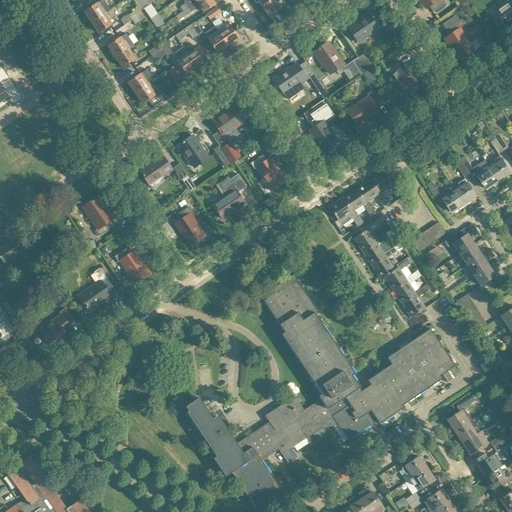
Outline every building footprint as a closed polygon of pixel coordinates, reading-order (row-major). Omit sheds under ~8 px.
[(103,0),(102,0),(97,4),(97,3),(84,12),(92,22),(110,10),(103,0)] [(134,0),(133,1),(138,8),(140,11),(143,9),(149,5),(151,4),(148,0),(134,0)] [(186,0),(184,2),(185,3),(180,7),(183,11),(196,2),(199,0),(186,0)] [(211,0),(199,0),(196,2),(183,11),(186,16),(199,6),(203,12),(215,4),(211,0)] [(280,0),(270,0),(262,6),(269,17),(281,9),(277,3),(280,0)] [(419,0),(420,1),(420,2),(421,1),(425,8),(429,6),(433,11),(445,3),(442,0),(419,0)] [(511,0),(510,0),(490,14),(500,28),(511,19),(511,0)] [(150,19),(156,14),(149,5),(143,9),(150,19)] [(217,7),(207,14),(210,19),(220,12),(217,7)] [(142,13),(140,11),(138,8),(121,20),(124,25),(132,20),(142,13)] [(111,26),(118,21),(110,10),(92,22),(99,33),(111,25),(111,26)] [(145,18),(142,13),(132,20),(135,25),(145,18)] [(158,13),(156,14),(150,19),(157,29),(165,24),(158,13)] [(358,42),(380,27),(370,13),(348,28),(358,42)] [(463,18),(446,30),(449,35),(445,38),(460,60),(474,51),(459,29),(467,24),(463,18)] [(196,21),(190,25),(198,36),(203,32),(196,21)] [(225,29),(219,33),(227,46),(238,38),(227,22),(223,25),(225,29)] [(198,36),(190,25),(186,28),(193,39),(198,36)] [(126,33),(120,38),(108,46),(115,57),(127,48),(134,44),(126,33)] [(217,53),(227,46),(219,33),(208,40),(217,53)] [(170,41),(169,39),(159,46),(162,49),(165,54),(167,57),(172,53),(168,47),(170,46),(170,41)] [(344,66),(328,42),(314,52),(322,65),(324,64),(330,74),(336,70),(339,75),(344,71),(350,81),(361,74),(352,61),(344,66)] [(152,56),(162,49),(159,46),(159,45),(149,52),(152,56)] [(188,54),(198,69),(204,65),(204,63),(203,62),(207,59),(198,47),(188,54)] [(134,59),(127,48),(115,57),(122,67),(134,59)] [(177,61),(186,74),(190,71),(191,73),(192,73),(198,69),(188,54),(183,48),(173,55),(178,61),(177,61)] [(165,54),(162,49),(152,56),(155,61),(165,54)] [(358,58),(367,70),(372,67),(363,54),(358,58)] [(357,57),(352,61),(361,74),(367,70),(358,58),(357,57)] [(402,67),(398,62),(386,70),(390,76),(393,74),(399,83),(398,84),(407,97),(421,87),(405,65),(402,67)] [(306,77),(297,65),(290,69),(274,80),(283,92),(287,99),(300,90),(296,84),(306,77)] [(168,70),(176,81),(181,77),(174,67),(168,70)] [(147,69),(140,74),(128,82),(135,93),(147,84),(155,79),(147,69)] [(314,73),(308,77),(324,100),(330,96),(314,73)] [(0,101),(2,101),(4,103),(10,98),(9,96),(0,83),(0,101)] [(142,104),(155,95),(147,84),(135,93),(142,104)] [(376,106),(381,103),(372,90),(366,94),(368,97),(347,112),(357,126),(379,111),(376,106)] [(235,106),(213,122),(222,136),(223,135),(227,142),(239,134),(234,127),(244,120),(235,106)] [(325,120),(321,114),(309,123),(313,128),(310,130),(314,137),(314,138),(324,154),(338,145),(322,122),(325,120)] [(495,136),(496,139),(504,151),(509,147),(500,133),(495,136)] [(208,158),(192,136),(178,145),(187,158),(188,158),(195,167),(208,158)] [(499,154),(504,151),(496,139),(491,142),(499,154)] [(219,146),(231,164),(237,160),(225,142),(219,146)] [(226,168),(231,164),(219,146),(213,150),(226,168)] [(266,160),(263,155),(250,163),(254,169),(257,168),(263,177),(262,177),(271,190),(285,181),(270,158),(266,160)] [(496,165),(491,168),(500,181),(511,173),(500,156),(494,160),(496,165)] [(164,179),(162,176),(172,169),(163,157),(156,162),(156,161),(140,172),(149,185),(155,189),(164,179)] [(467,159),(462,162),(469,174),(474,170),(467,159)] [(464,177),(469,174),(462,162),(460,160),(455,163),(464,177)] [(476,172),(487,190),(500,181),(491,168),(485,172),(483,168),(476,172)] [(398,200),(403,196),(393,181),(392,181),(394,183),(392,185),(383,171),(369,180),(379,194),(381,192),(389,187),(398,200)] [(215,185),(224,198),(213,205),(222,219),(237,208),(237,207),(244,203),(237,193),(246,187),(238,174),(228,181),(226,178),(215,185)] [(188,175),(182,179),(190,192),(196,188),(188,175)] [(462,188),(456,192),(465,205),(477,196),(466,179),(459,184),(462,188)] [(369,180),(356,189),(365,203),(368,201),(376,196),(383,206),(388,203),(381,192),(379,194),(369,180)] [(435,197),(440,194),(432,182),(427,185),(435,197)] [(356,189),(342,198),(352,212),(354,210),(362,205),(369,215),(375,212),(368,201),(365,203),(356,189)] [(465,205),(456,192),(451,195),(448,191),(441,195),(453,213),(465,205)] [(108,222),(112,219),(97,197),(83,207),(98,228),(95,230),(99,236),(112,228),(108,222)] [(361,221),(354,210),(352,212),(342,198),(329,207),(341,226),(352,219),(356,224),(361,221)] [(180,221),(175,224),(190,246),(204,236),(190,215),(192,213),(188,207),(176,215),(180,221)] [(380,225),(377,220),(363,229),(366,228),(367,229),(353,238),(362,252),(377,243),(375,240),(370,232),(380,225)] [(438,222),(433,226),(441,237),(446,233),(438,222)] [(441,237),(433,226),(428,229),(435,240),(441,237)] [(430,244),(435,240),(428,229),(422,233),(430,244)] [(385,233),(375,240),(377,243),(362,252),(372,266),(386,256),(384,254),(379,246),(389,239),(385,233)] [(430,244),(422,233),(417,237),(424,248),(430,244)] [(452,244),(459,254),(474,244),(467,234),(459,239),(456,234),(444,242),(447,247),(452,244)] [(418,252),(424,248),(417,237),(411,241),(418,252)] [(0,260),(0,261),(2,260),(5,266),(12,261),(13,262),(17,260),(16,259),(18,258),(20,262),(18,263),(22,269),(31,263),(22,250),(21,251),(13,240),(0,248),(0,260)] [(481,255),(474,244),(459,254),(466,265),(481,255)] [(394,247),(384,254),(386,256),(372,266),(381,279),(384,277),(395,270),(395,269),(388,259),(398,252),(394,247)] [(439,253),(436,247),(425,255),(428,260),(439,253)] [(130,254),(127,248),(114,257),(118,263),(121,261),(127,270),(126,271),(135,284),(149,274),(134,251),(130,254)] [(466,265),(473,275),(488,265),(481,255),(466,265)] [(384,277),(393,291),(407,282),(405,279),(400,270),(410,264),(407,258),(396,265),(398,268),(395,269),(395,270),(384,277)] [(495,276),(488,265),(473,275),(480,286),(495,276)] [(107,291),(113,287),(100,268),(94,272),(100,282),(79,297),(88,310),(110,295),(107,291)] [(416,272),(405,279),(407,282),(393,291),(402,304),(416,295),(414,292),(409,284),(419,277),(416,272)] [(443,272),(438,275),(442,281),(446,278),(443,272)] [(194,401),(185,407),(188,411),(187,412),(224,469),(221,471),(225,477),(231,473),(257,510),(258,509),(260,511),(263,511),(275,505),(276,504),(279,502),(280,501),(277,497),(283,493),(263,464),(261,461),(278,449),(282,454),(288,463),(297,457),(291,448),(294,446),(312,434),(316,440),(321,436),(317,429),(322,426),(325,431),(326,431),(333,426),(337,423),(348,440),(369,426),(371,424),(370,422),(376,418),(379,424),(404,407),(403,405),(442,378),(440,375),(442,374),(448,382),(458,376),(458,373),(453,367),(455,366),(430,329),(387,358),(392,364),(368,381),(371,385),(361,391),(359,388),(360,387),(356,381),(352,376),(353,375),(355,374),(315,314),(318,312),(293,275),(278,285),(273,288),(265,293),(268,298),(264,301),(280,326),(282,324),(287,331),(282,334),(322,394),(319,396),(320,399),(307,408),(304,410),(295,396),(276,409),(271,412),(272,415),(266,418),(267,419),(269,422),(245,438),(246,439),(244,440),(237,445),(236,442),(219,418),(218,415),(213,418),(199,398),(194,401)] [(446,278),(442,281),(446,287),(450,284),(446,278)] [(17,285),(2,295),(11,308),(25,298),(17,285)] [(425,285),(414,292),(416,295),(402,304),(411,318),(425,308),(418,297),(428,291),(425,285)] [(456,302),(460,307),(470,300),(467,295),(456,302)] [(17,323),(0,299),(0,336),(1,338),(14,328),(12,326),(17,323)] [(460,307),(463,312),(474,305),(470,300),(460,307)] [(463,312),(466,318),(477,310),(474,305),(463,312)] [(68,324),(74,321),(65,308),(59,312),(61,315),(39,331),(48,344),(64,333),(63,332),(70,328),(68,324)] [(511,308),(505,313),(501,316),(508,327),(511,323),(511,308)] [(466,318),(470,323),(481,315),(477,310),(466,318)] [(470,323),(473,328),(484,320),(481,315),(470,323)] [(476,333),(487,325),(484,320),(473,328),(476,333)] [(486,348),(490,353),(495,350),(491,345),(486,348)] [(495,350),(490,353),(494,359),(498,356),(495,350)] [(456,406),(460,412),(464,409),(466,407),(477,400),(473,395),(463,402),(456,406)] [(495,412),(500,409),(496,404),(491,407),(495,412)] [(447,420),(455,432),(468,423),(465,417),(468,415),(464,409),(460,412),(447,420)] [(472,420),(468,423),(455,432),(462,443),(476,434),(473,429),(476,427),(472,420)] [(479,440),(476,434),(462,443),(470,455),(488,443),(483,437),(479,440)] [(492,448),(503,440),(506,439),(503,434),(489,443),(492,448)] [(507,446),(503,440),(492,448),(496,453),(507,446)] [(477,465),(485,477),(499,468),(502,466),(494,454),(477,465)] [(20,464),(16,466),(16,465),(6,472),(26,500),(24,501),(18,505),(17,504),(5,511),(90,511),(81,499),(67,509),(29,456),(20,463),(20,464)] [(401,468),(406,474),(410,472),(413,477),(426,468),(419,456),(401,468)] [(434,480),(426,468),(413,477),(409,480),(414,486),(417,491),(434,480)] [(502,473),(499,468),(485,477),(493,489),(511,476),(507,470),(502,473)] [(389,491),(383,482),(378,486),(384,494),(389,491)] [(432,511),(449,501),(441,489),(424,501),(426,505),(419,510),(420,511),(432,511)] [(511,491),(500,499),(508,511),(511,508),(511,491)] [(379,511),(384,509),(372,492),(361,500),(368,511),(379,511)] [(408,505),(419,497),(415,492),(404,499),(408,505)] [(422,502),(419,497),(408,505),(411,509),(422,502)] [(368,511),(361,500),(349,507),(352,511),(368,511)] [(456,511),(449,501),(432,511),(456,511)]
